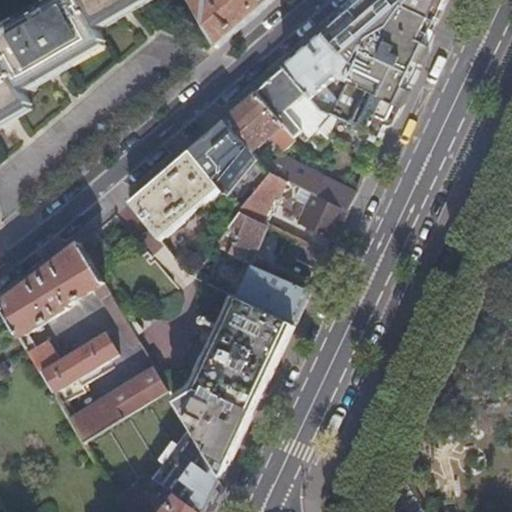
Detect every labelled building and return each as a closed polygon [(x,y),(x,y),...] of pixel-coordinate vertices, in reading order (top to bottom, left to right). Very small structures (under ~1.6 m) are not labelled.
[(0,50),(1,52),(0,53),(0,121),(31,104),(23,89),(106,40),(98,26),(142,0),(53,0),(54,2),(0,33),(0,50)] [(192,3),(217,46),(258,11),(270,0),(194,0),(193,2),(192,3)] [(337,103),(330,117),(381,141),(393,114),(403,94),(426,44),(436,23),(406,8),(397,4),(393,0),(365,0),(340,21),(333,27),(325,35),(353,71),(346,83),(345,83),(336,101),(337,103)] [(330,24),(333,27),(340,21),(365,0),(353,0),(331,19),(330,24)] [(393,0),(397,4),(406,8),(436,23),(447,0),(393,0)] [(296,59),(284,69),(321,112),(330,117),(337,103),(336,101),(324,89),(336,79),(345,83),(346,83),(353,71),(325,35),(315,43),(296,59)] [(403,94),(393,114),(397,116),(403,113),(431,52),(431,46),(426,44),(403,94)] [(284,69),(255,94),(294,138),(298,135),(306,144),(320,132),(330,140),(332,135),(354,146),(352,151),(372,161),(381,141),(330,117),(321,112),(284,69)] [(255,94),(226,120),(256,155),(262,150),(260,146),(272,136),(284,150),(296,140),(294,138),(255,94)] [(226,120),(190,151),(219,185),(241,211),(271,173),(265,166),(256,155),(226,120)] [(152,183),(129,203),(160,239),(189,212),(219,185),(190,151),(159,177),(152,183)] [(265,166),(271,173),(286,181),(291,183),(307,192),(312,195),(347,213),(360,186),(352,182),(348,190),(279,154),(265,166)] [(271,173),(241,211),(266,224),(286,181),(271,173)] [(303,199),(307,192),(291,183),(287,191),(303,199)] [(297,224),(333,243),(347,213),(312,195),(304,209),(300,206),(296,212),(298,213),(296,216),(300,218),(297,224)] [(241,211),(217,246),(250,262),(269,225),(266,224),(241,211)] [(96,231),(81,244),(94,266),(113,252),(96,231)] [(288,255),(320,272),(327,256),(296,240),(288,255)] [(43,273),(2,304),(57,395),(80,380),(122,355),(109,333),(60,362),(49,342),(39,348),(30,334),(72,309),(70,306),(79,301),(89,295),(96,291),(102,302),(112,296),(94,266),(81,244),(77,247),(43,273)] [(257,266),(241,300),(294,326),(301,312),(310,292),(257,266)] [(126,318),(121,311),(112,296),(102,302),(116,324),(126,318)] [(194,387),(175,400),(194,429),(224,475),(238,445),(294,326),(241,300),(238,299),(194,387)] [(126,318),(134,332),(141,326),(126,308),(121,311),(126,318)] [(2,361),(0,362),(0,379),(9,375),(2,361)] [(157,370),(72,420),(87,444),(171,393),(157,370)] [(80,380),(57,395),(64,406),(87,392),(80,380)] [(194,429),(185,442),(180,438),(166,456),(171,460),(157,479),(165,485),(155,498),(164,505),(161,509),(164,511),(145,511),(148,508),(134,484),(117,494),(127,511),(206,511),(207,510),(218,508),(222,501),(216,498),(221,489),(226,491),(229,485),(223,476),(224,475),(194,429)]
